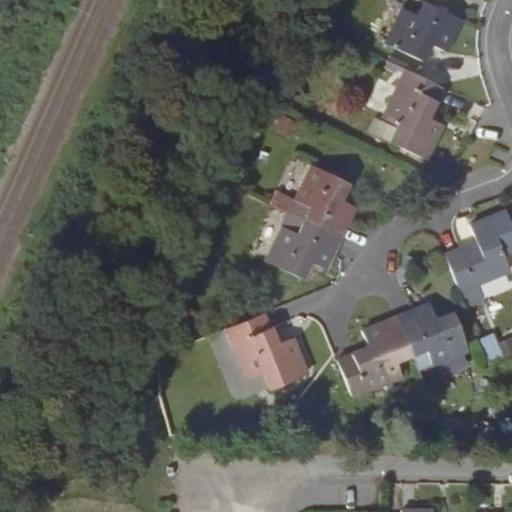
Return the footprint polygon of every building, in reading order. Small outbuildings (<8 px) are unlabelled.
[(459,20),(424,3),(418,17),(402,9),(385,44),(420,61),(428,44),(445,51),(459,20)] [(440,86),(404,69),(382,118),(398,126),(390,143),(426,160),(442,125),(425,117),(440,86)] [(346,182),(311,166),(288,213),(341,238),(348,223),(355,207),(338,199),(346,182)] [(460,248),(445,254),(460,291),(476,284),(509,270),(502,254),(511,249),(511,226),(505,211),(470,224),(476,241),(460,248)] [(341,238),(288,213),(266,262),(301,278),(309,261),(326,268),(333,253),(341,238)] [(482,300),(476,284),(460,291),(466,306),(482,300)] [(429,304),(413,310),(397,316),(412,353),(418,370),(467,350),(453,314),(435,321),(429,304)] [(269,328),(263,313),(225,328),(246,378),(263,371),(271,389),(307,373),(292,338),(276,345),(269,328)] [(352,354),(336,360),(351,397),(401,377),(394,360),(412,353),(397,316),(362,331),(368,348),(352,354)] [(497,345),(502,356),(511,352),(511,340),(511,339),(497,345)] [(250,420),(250,432),(267,432),(267,420),(250,420)]
